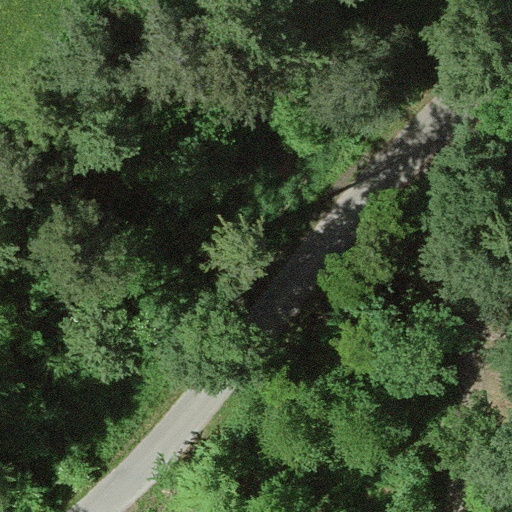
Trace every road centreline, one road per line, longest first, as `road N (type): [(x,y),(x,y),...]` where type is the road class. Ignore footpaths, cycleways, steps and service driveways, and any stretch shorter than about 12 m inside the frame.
road 1 (tertiary): [(94,511),(158,449),(371,191),(511,54)]
road 2 (track): [(457,511),(475,294),(469,204),(443,118)]
